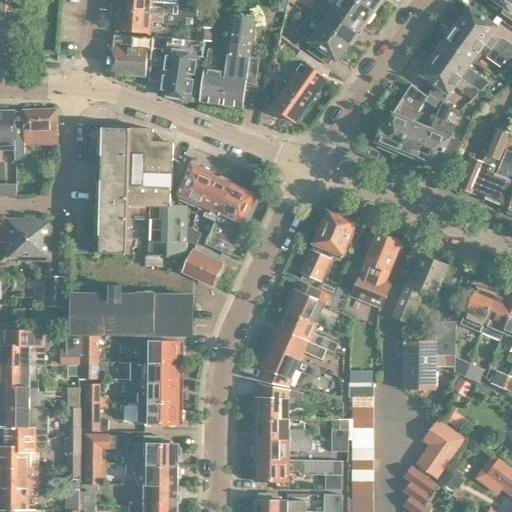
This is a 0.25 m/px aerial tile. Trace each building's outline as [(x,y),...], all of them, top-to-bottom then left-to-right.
[(0,0),(0,66),(6,67),(11,0),(0,0)] [(120,0),(119,11),(163,15),(182,18),(195,19),(196,2),(171,1),(171,0),(120,0)] [(313,7),(313,8),(325,16),(319,25),(318,26),(350,48),(357,37),(355,35),(359,29),(318,0),(313,7)] [(318,0),(359,29),(363,23),(366,25),(373,14),(353,0),(318,0)] [(353,0),(373,14),(381,3),(379,1),(379,0),(353,0)] [(511,0),(488,0),(511,16),(511,20),(510,22),(511,23),(511,0)] [(492,2),(487,8),(497,15),(501,9),(492,2)] [(511,48),(505,44),(502,48),(489,38),(496,29),(467,8),(459,19),(458,18),(453,25),(496,56),(505,62),(507,64),(511,58),(511,48)] [(119,11),(117,33),(149,35),(150,24),(163,25),(175,26),(175,28),(194,29),(195,19),(182,18),(163,15),(119,11)] [(231,18),(226,53),(226,58),(229,58),(221,107),(242,110),(246,85),(255,86),(258,60),(250,59),(254,21),(231,18)] [(300,27),(294,35),(311,46),(307,52),(326,66),(330,60),(336,64),(340,57),(342,59),(350,48),(318,26),(307,18),(300,27)] [(505,62),(496,56),(453,25),(449,31),(450,32),(442,42),(471,63),(478,54),(499,69),(505,62)] [(211,30),(195,29),(195,42),(210,43),(211,30)] [(113,36),(112,49),(109,49),(107,77),(145,79),(146,59),(151,59),(151,56),(152,39),(113,36)] [(166,53),(160,97),(192,102),(198,58),(202,58),(204,44),(167,38),(165,46),(167,47),(166,53)] [(488,84),(467,69),(471,63),(442,42),(435,53),(434,52),(429,58),(478,93),(488,84)] [(210,51),(202,104),(221,107),(229,58),(226,58),(226,53),(210,51)] [(278,99),(269,111),(280,119),(282,116),(295,125),(327,80),(325,79),(329,73),(300,52),(285,73),(289,76),(274,96),(278,99)] [(151,59),(151,65),(155,66),(159,62),(160,57),(151,56),(151,59)] [(434,86),(427,95),(429,96),(441,104),(442,103),(447,96),(454,88),(471,100),(478,93),(429,58),(425,64),(427,65),(419,76),(434,86)] [(382,123),(373,143),(398,154),(410,124),(412,121),(425,102),(427,98),(410,86),(404,95),(392,88),(387,96),(398,103),(391,113),(386,125),(382,123)] [(427,98),(425,102),(437,111),(438,112),(441,104),(429,96),(427,98)] [(429,132),(430,132),(417,162),(436,170),(437,168),(447,172),(460,144),(450,140),(451,138),(441,134),(451,109),(442,103),(441,104),(438,112),(437,111),(430,129),(429,132)] [(13,150),(13,154),(13,162),(20,162),(24,162),(23,147),(24,147),(57,146),(56,111),(23,112),(23,113),(15,113),(16,150),(13,150)] [(14,113),(0,112),(0,150),(13,150),(16,150),(15,113),(14,113)] [(410,124),(398,154),(417,162),(430,132),(429,132),(430,129),(412,121),(410,124)] [(470,160),(458,189),(501,207),(511,180),(511,153),(505,151),(511,133),(511,131),(497,125),(484,157),(486,157),(483,165),(470,160)] [(98,130),(96,210),(130,211),(130,208),(129,208),(128,186),(130,187),(131,153),(130,153),(130,130),(98,130)] [(144,256),(144,258),(162,259),(185,259),(186,242),(186,228),(186,210),(169,209),(169,189),(172,189),(173,144),(151,144),(152,131),(130,130),(130,153),(131,153),(130,187),(128,186),(129,208),(130,208),(130,211),(130,217),(148,218),(148,243),(147,257),(144,256)] [(188,203),(198,207),(211,178),(210,177),(211,175),(200,170),(200,172),(193,169),(192,171),(186,168),(176,189),(183,192),(178,203),(187,207),(188,203)] [(211,178),(198,207),(196,211),(206,215),(207,211),(216,215),(230,185),(229,185),(230,183),(221,179),(220,181),(211,178)] [(231,231),(224,228),(227,224),(239,229),(254,196),(230,185),(216,215),(212,226),(213,226),(204,246),(229,257),(237,239),(231,231)] [(96,210),(95,255),(130,256),(130,217),(130,211),(96,210)] [(302,274),(298,283),(335,300),(336,298),(334,297),(338,286),(323,280),(333,259),(341,263),(357,222),(330,211),(315,243),(316,243),(313,251),(311,250),(300,273),(302,274)] [(51,222),(6,221),(6,259),(18,260),(18,262),(50,263),(51,222)] [(186,242),(195,246),(200,235),(186,228),(186,242)] [(380,310),(389,288),(383,285),(400,245),(376,236),(365,264),(377,269),(372,281),(361,276),(351,298),(380,310)] [(178,272),(211,288),(222,265),(218,263),(220,257),(195,246),(193,251),(191,250),(185,265),(183,264),(178,272)] [(144,267),(161,267),(162,259),(144,258),(144,267)] [(421,292),(434,298),(446,269),(420,258),(408,286),(405,285),(390,318),(407,326),(421,292)] [(65,280),(63,280),(36,280),(36,308),(64,309),(65,280)] [(286,311),(316,325),(330,331),(338,315),(330,312),(331,310),(335,300),(298,283),(286,311)] [(335,300),(331,310),(340,314),(350,291),(338,286),(334,297),(336,298),(335,300)] [(480,335),(496,297),(476,288),(460,326),(480,335)] [(75,296),(71,296),(70,334),(79,335),(97,335),(192,336),(192,298),(155,297),(155,295),(136,295),(136,297),(119,297),(119,289),(112,289),(112,297),(92,297),(75,296)] [(511,301),(504,298),(503,299),(496,297),(480,335),(489,338),(492,330),(503,335),(511,313),(511,301)] [(277,330),(308,343),(328,352),(333,354),(337,345),(312,334),(316,325),(286,311),(277,330)] [(511,313),(503,335),(511,338),(511,346),(511,347),(511,313)] [(402,391),(435,391),(435,369),(453,369),(453,373),(454,374),(454,359),(454,358),(454,357),(455,323),(434,323),(434,343),(402,343),(402,391)] [(328,352),(308,343),(277,330),(269,348),(299,362),(300,361),(303,353),(321,361),(326,352),(328,352)] [(0,367),(29,368),(29,367),(35,367),(44,368),(44,349),(44,333),(3,331),(3,348),(0,348),(0,367)] [(59,349),(59,366),(66,367),(79,366),(80,366),(80,365),(79,346),(79,335),(70,334),(64,334),(64,350),(59,349)] [(97,335),(79,335),(79,346),(80,365),(97,365),(97,346),(97,335)] [(145,355),(139,355),(138,366),(145,366),(145,365),(179,365),(179,344),(145,344),(145,355)] [(318,369),(300,361),(299,362),(269,348),(261,367),(263,367),(261,370),(257,381),(288,388),(295,371),(313,380),(318,369)] [(469,365),(454,359),(454,374),(464,378),(469,365)] [(97,365),(80,365),(80,366),(80,378),(80,380),(85,380),(97,380),(97,365)] [(145,385),(178,385),(179,365),(145,365),(145,366),(138,366),(135,366),(134,374),(131,374),(130,385),(145,385)] [(79,366),(66,367),(67,378),(78,378),(80,378),(80,366),(79,366)] [(464,379),(478,384),(483,371),(469,366),(464,379)] [(0,367),(0,389),(37,389),(37,388),(37,383),(37,382),(34,382),(35,367),(29,367),(29,368),(0,367)] [(490,385),(502,390),(508,377),(495,372),(490,385)] [(511,378),(508,377),(502,390),(511,394),(511,378)] [(470,386),(458,378),(451,389),(462,397),(470,386)] [(145,385),(130,385),(130,393),(138,393),(138,404),(144,404),(144,405),(178,406),(178,385),(145,385)] [(255,401),(254,422),(287,422),(287,402),(302,402),(302,395),(257,385),(257,401),(255,401)] [(85,404),(99,404),(99,386),(85,386),(85,404)] [(66,388),(66,411),(78,411),(78,410),(78,388),(66,388)] [(0,410),(28,411),(43,411),(43,410),(37,410),(37,396),(37,392),(37,389),(0,389),(0,410)] [(373,390),(352,390),(352,401),(373,401),(373,390)] [(373,401),(352,401),(352,410),(373,411),(373,401)] [(99,421),(99,404),(85,404),(85,433),(107,433),(107,421),(99,421)] [(144,404),(138,404),(138,414),(137,426),(178,426),(178,406),(144,405),(144,404)] [(28,411),(0,410),(0,429),(3,430),(3,439),(46,440),(47,411),(43,411),(28,411)] [(373,411),(352,410),(352,421),(372,421),(373,411)] [(79,439),(78,411),(66,411),(66,439),(79,439)] [(331,432),(330,442),(347,442),(348,432),(347,421),(341,421),(340,422),(340,431),(331,432)] [(372,421),(352,421),(352,432),(372,432),(372,421)] [(287,422),(254,422),(254,442),(287,442),(310,442),(310,431),(287,431),(287,422)] [(438,422),(431,432),(456,450),(463,440),(438,422)] [(372,432),(352,432),(352,442),(372,442),(372,432)] [(430,446),(449,460),(456,450),(431,432),(424,442),(430,446)] [(85,437),(85,466),(100,466),(100,450),(108,450),(108,437),(85,437)] [(0,469),(28,469),(38,469),(38,455),(46,455),(46,440),(3,439),(3,450),(0,449),(0,469)] [(287,442),(254,442),(254,462),(287,462),(287,453),(310,453),(310,442),(287,442)] [(347,442),(330,442),(330,453),(347,453),(347,442)] [(372,442),(352,442),(352,453),(372,453),(372,442)] [(144,466),(144,467),(177,468),(178,447),(132,446),(132,452),(126,452),(126,466),(144,466)] [(442,469),(449,460),(430,446),(423,456),(442,469)] [(372,453),(352,453),(352,463),(372,463),(372,453)] [(65,456),(65,470),(80,470),(80,456),(65,456)] [(416,465),(435,479),(442,469),(423,456),(416,465)] [(491,458),(478,475),(484,480),(511,500),(511,511),(511,473),(497,462),(491,458)] [(287,462),(254,462),(254,483),(287,483),(287,476),(324,476),(324,491),(341,491),(341,462),(287,462)] [(372,463),(352,463),(351,473),(372,473),(372,463)] [(100,486),(100,466),(85,466),(84,486),(80,486),(98,486),(100,486)] [(177,488),(177,468),(144,467),(144,466),(126,466),(126,476),(131,476),(131,487),(177,488)] [(438,483),(451,492),(454,488),(458,490),(463,482),(460,479),(463,475),(450,466),(438,483)] [(399,478),(406,483),(428,499),(435,489),(406,468),(399,478)] [(28,469),(0,469),(0,490),(36,491),(36,488),(36,484),(38,484),(38,469),(28,469)] [(79,481),(80,470),(65,470),(65,481),(79,481)] [(372,483),(372,473),(351,473),(351,484),(372,483)] [(372,483),(351,484),(351,494),(372,494),(372,483)] [(399,493),(406,498),(422,509),(428,499),(406,483),(399,493)] [(82,505),(82,506),(95,506),(95,494),(96,494),(97,486),(98,486),(80,486),(80,505),(82,505)] [(131,507),(143,507),(177,508),(177,488),(131,487),(131,507)] [(0,511),(26,511),(27,497),(36,497),(36,493),(36,491),(0,490),(0,511)] [(79,511),(78,511),(78,491),(66,491),(65,511),(79,511)] [(351,505),(372,505),(372,494),(351,494),(351,505)] [(305,511),(305,504),(254,503),(254,506),(251,507),(250,511),(341,511),(341,496),(323,496),(322,511),(305,511)] [(426,511),(422,509),(406,498),(399,507),(405,511),(426,511)]
